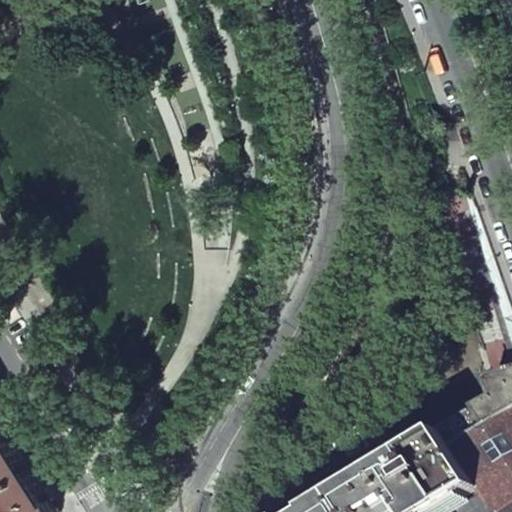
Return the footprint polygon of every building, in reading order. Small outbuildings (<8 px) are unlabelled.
[(449,435),(483,490),(496,511),(511,511),(511,373),(492,380),(498,399),(447,431),(449,435)] [(474,395),(480,408),(496,399),(489,381),(478,385),(474,395)] [(150,408),(136,426),(148,435),(163,417),(150,408)] [(31,464),(3,420),(0,421),(0,511),(57,511),(58,509),(31,464)] [(449,435),(327,511),(447,511),(483,490),(449,435)] [(496,511),(483,490),(447,511),(496,511)]
